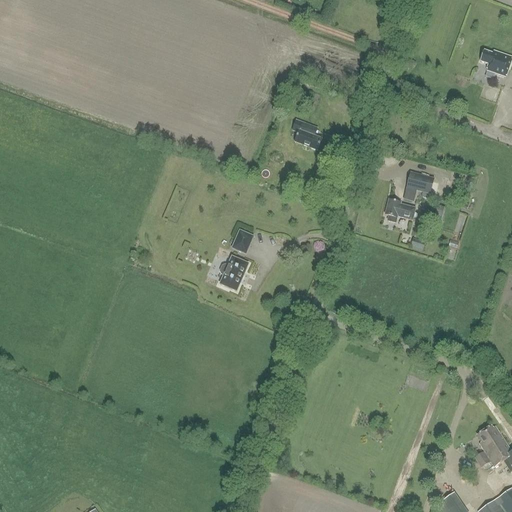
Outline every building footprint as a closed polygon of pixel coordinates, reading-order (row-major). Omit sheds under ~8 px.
[(484,52),(480,62),(488,66),(486,72),(504,78),(507,70),(509,70),(511,60),(511,58),(493,52),(492,55),(484,52)] [(466,104),(496,114),(504,91),(478,82),(475,92),(470,91),(466,104)] [(295,122),(292,131),(298,133),(294,143),(317,151),(321,140),(315,138),(304,134),(307,126),(295,122)] [(434,180),(410,173),(406,189),(430,196),(434,180)] [(400,206),(400,204),(388,201),(384,216),(388,217),(387,222),(395,224),(397,218),(412,222),(413,219),(416,220),(417,215),(414,215),(415,210),(400,206)] [(434,226),(442,227),(445,211),(437,209),(434,226)] [(253,238),(240,232),(232,249),(246,255),(253,238)] [(412,248),(425,251),(427,240),(415,238),(412,248)] [(228,267),(225,266),(222,267),(220,272),(221,275),(224,276),(220,285),(236,293),(241,282),(244,275),(248,265),(232,258),(228,267)] [(478,436),(477,436),(484,446),(481,447),(495,468),(503,463),(510,473),(511,471),(511,452),(511,453),(495,428),(492,430),(491,427),(482,434),(480,433),(478,435),(478,436)] [(490,463),(484,452),(475,458),(482,468),(490,463)] [(511,511),(511,488),(477,511),(511,511)] [(467,511),(455,493),(439,505),(443,511),(467,511)]
